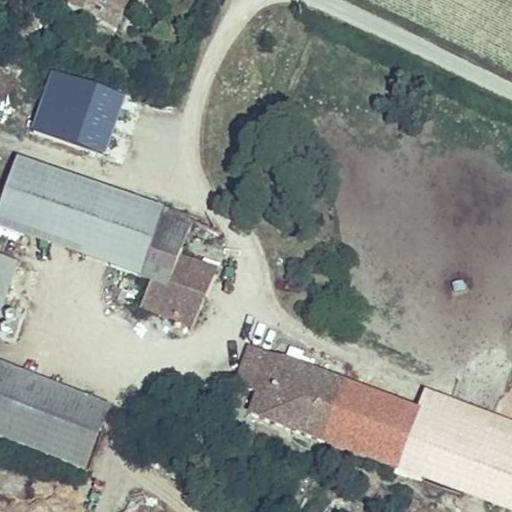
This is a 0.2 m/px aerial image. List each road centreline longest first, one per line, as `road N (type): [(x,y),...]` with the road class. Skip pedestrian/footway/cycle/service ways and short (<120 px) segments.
road 1 (track): [(511,411),(377,374),(288,327),(246,293)]
road 2 (unclassified): [(315,0),(511,92)]
